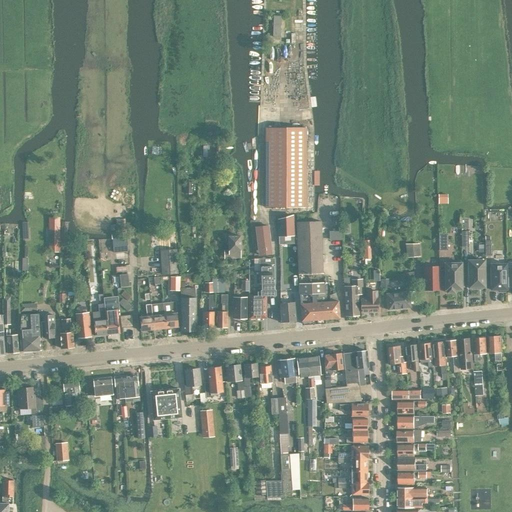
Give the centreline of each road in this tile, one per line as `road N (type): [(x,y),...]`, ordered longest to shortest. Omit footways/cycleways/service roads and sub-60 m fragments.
road 1 (tertiary): [(0,369),(374,330)]
road 2 (unclassified): [(382,511),(374,330)]
road 3 (tertiary): [(374,330),(511,313)]
